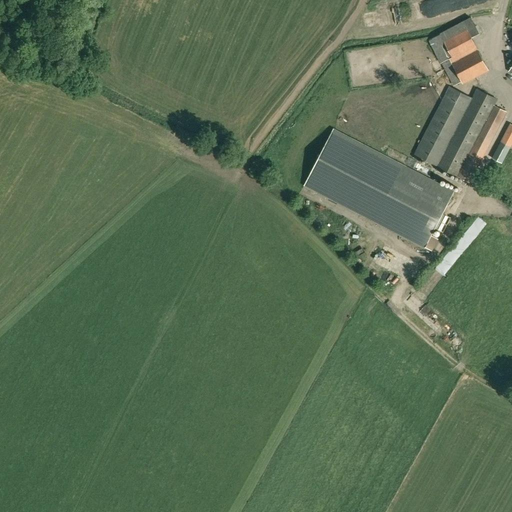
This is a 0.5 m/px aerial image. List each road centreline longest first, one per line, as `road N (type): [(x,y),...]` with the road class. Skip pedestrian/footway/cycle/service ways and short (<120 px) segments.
road 1 (track): [(364,0),(344,37),(240,162),(70,78)]
road 2 (track): [(240,162),(435,343),(511,392)]
